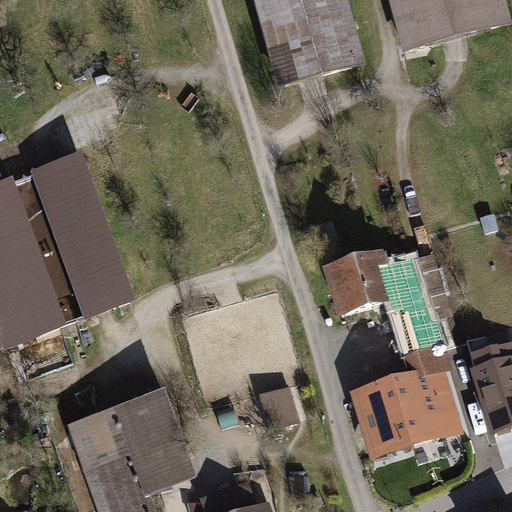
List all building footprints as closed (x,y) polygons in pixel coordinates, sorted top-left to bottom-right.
[(358,67),(339,0),(260,0),(285,87),(358,67)] [(508,25),(501,0),(391,0),(406,53),(508,25)] [(81,162),(43,176),(94,317),(132,304),(81,162)] [(10,188),(0,191),(0,330),(7,349),(62,329),(10,188)] [(382,275),(379,263),(331,277),(343,318),(398,302),(415,358),(440,351),(431,322),(445,318),(428,262),(382,275)] [(511,348),(476,359),(481,373),(477,374),(496,436),(511,430),(511,348)] [(440,351),(415,358),(421,381),(441,375),(446,374),(440,351)] [(441,375),(421,381),(371,396),(388,454),(458,433),(453,414),(457,413),(451,393),(446,394),(441,375)] [(289,393),(267,399),(275,430),(297,424),(289,393)] [(196,480),(167,397),(74,429),(103,511),(152,511),(147,497),(196,480)] [(258,511),(249,486),(203,502),(206,511),(258,511)]
